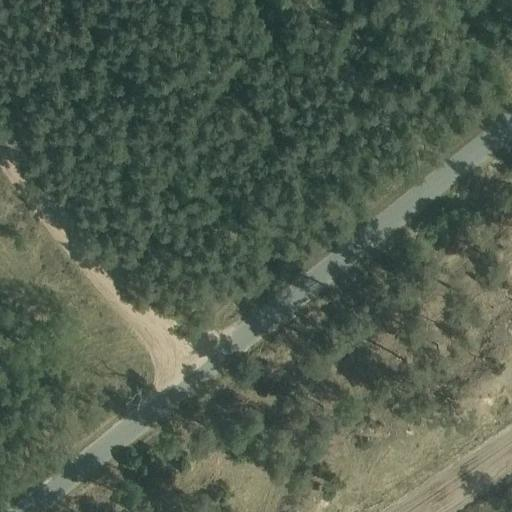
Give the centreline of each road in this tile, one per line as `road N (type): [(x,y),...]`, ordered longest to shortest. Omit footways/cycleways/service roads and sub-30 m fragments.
road 1 (track): [(189,379),(0,117)]
road 2 (track): [(511,440),(405,511)]
